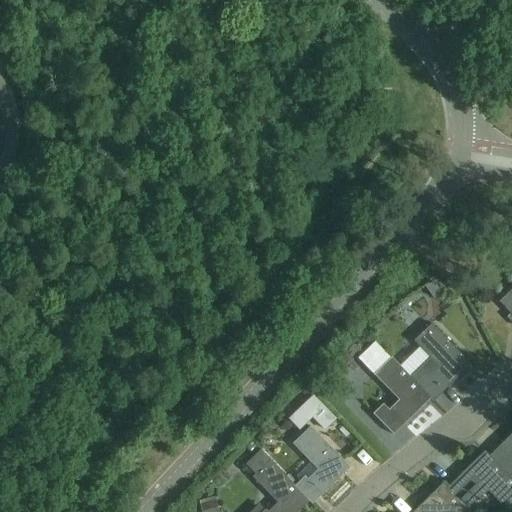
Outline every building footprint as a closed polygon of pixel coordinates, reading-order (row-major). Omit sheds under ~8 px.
[(441,293),(433,282),(426,288),(434,299),(441,293)] [(511,289),(498,303),(510,314),(506,318),(511,324),(511,289)] [(430,323),(413,340),(430,357),(409,377),(430,399),(433,401),(471,365),(430,323)] [(374,342),(358,358),(373,374),(389,358),(374,342)] [(409,377),(390,357),(389,358),(373,374),(372,374),(398,401),(388,410),(382,405),(372,414),(393,435),(430,399),(409,377)] [(312,396),(302,407),(312,418),(324,430),(335,419),(312,396)] [(294,486),(309,502),(312,505),(350,468),(310,427),(292,444),(317,470),(307,479),(304,477),(294,486)] [(511,434),(489,457),(509,477),(511,474),(511,434)] [(294,486),(269,460),(259,450),(244,465),(254,475),(251,477),(276,503),(267,511),(265,511),(264,510),(262,511),(299,511),(309,502),(294,486)] [(484,452),(447,488),(464,507),(474,497),(471,494),(481,484),(507,510),(511,505),(511,480),(509,477),(489,457),(484,452)] [(442,484),(413,511),(469,511),(464,507),(447,488),(442,484)] [(201,511),(214,511),(211,501),(200,505),(201,511)]
